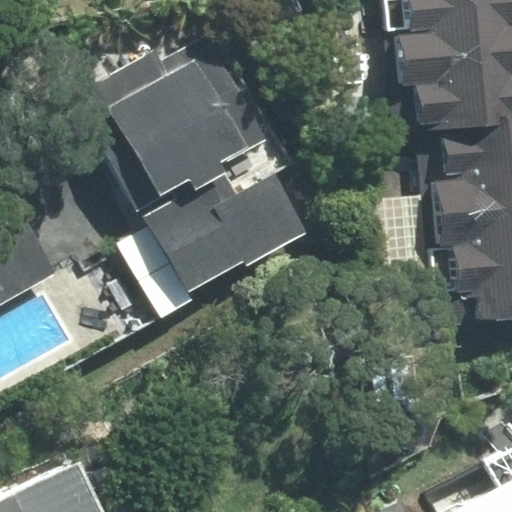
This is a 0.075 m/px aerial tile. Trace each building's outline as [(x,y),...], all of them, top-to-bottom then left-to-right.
[(511,0),(368,0),(379,127),(511,115),(511,0)] [(141,48),(56,95),(162,286),(273,225),(241,168),(210,186),(196,162),(240,137),(184,36),(146,57),(141,48)] [(511,312),(511,118),(403,128),(420,320),(511,312)] [(511,511),(511,461),(421,511),(511,511)] [(76,511),(51,462),(0,487),(0,511),(76,511)]
